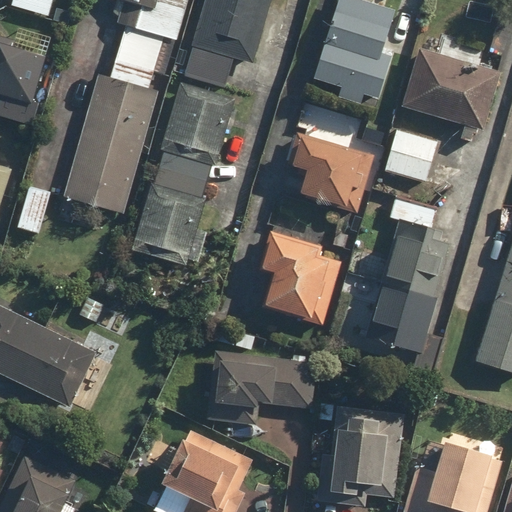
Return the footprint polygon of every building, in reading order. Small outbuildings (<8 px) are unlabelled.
[(9,0),(7,9),(48,20),(53,0),(9,0)] [(104,83),(96,80),(59,200),(119,219),(157,94),(146,90),(148,82),(160,85),(185,0),(108,0),(123,4),(115,28),(120,29),(104,83)] [(267,0),(200,0),(180,76),(223,88),(230,63),(239,65),(236,76),(248,79),(251,71),(247,70),(267,0)] [(391,14),(336,0),(334,0),(324,47),(321,47),(312,83),(334,89),(331,102),(359,109),(361,100),(377,104),(392,48),(384,47),(388,32),(402,36),(405,23),(389,18),(391,14)] [(424,53),(410,50),(395,109),(479,131),(500,50),(442,34),(440,42),(428,39),(424,53)] [(47,47),(0,36),(0,98),(0,99),(0,122),(31,131),(37,111),(30,109),(47,47)] [(232,103),(176,86),(124,252),(181,270),(232,103)] [(437,144),(389,131),(379,171),(427,184),(437,144)] [(294,175),(289,201),(360,216),(373,152),(292,136),(284,173),(294,175)] [(0,197),(9,172),(0,169),(0,197)] [(49,192),(26,186),(13,231),(36,238),(49,192)] [(347,340),(359,342),(419,355),(444,240),(426,236),(431,213),(390,204),(386,220),(392,221),(383,261),(356,255),(346,301),(355,303),(347,340)] [(250,277),(265,282),(256,310),(304,325),(323,266),(311,262),(316,246),(266,230),(250,277)] [(511,237),(472,365),(511,377),(511,237)] [(0,376),(65,409),(91,355),(0,309),(0,376)] [(217,328),(213,344),(250,354),(254,338),(217,328)] [(206,365),(202,412),(213,413),(212,425),(253,428),(254,410),(265,411),(268,369),(206,365)] [(312,466),(309,504),(364,509),(365,498),(393,501),(400,412),(341,407),(338,436),(327,435),(324,467),(312,466)] [(145,498),(140,510),(145,511),(232,511),(254,464),(179,431),(154,487),(162,491),(156,503),(145,498)] [(411,467),(400,511),(482,511),(498,469),(436,447),(426,473),(411,467)] [(22,457),(0,503),(0,511),(57,511),(72,480),(22,457)] [(511,511),(511,470),(510,470),(498,511),(511,511)]
